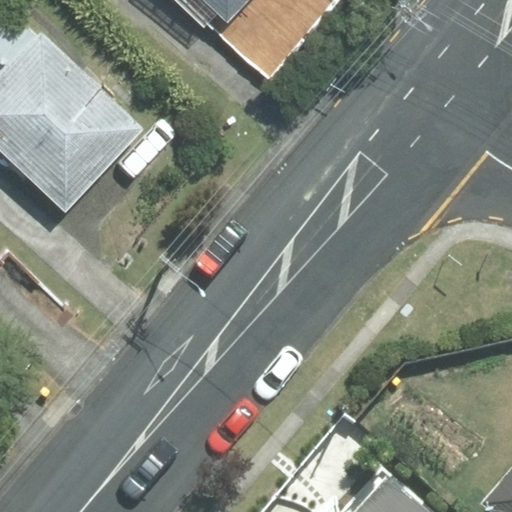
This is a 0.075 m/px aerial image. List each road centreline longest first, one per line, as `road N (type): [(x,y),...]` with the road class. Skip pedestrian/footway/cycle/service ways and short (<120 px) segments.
road 1 (secondary): [(424,108),(81,511)]
road 2 (secondary): [(511,3),(424,108)]
